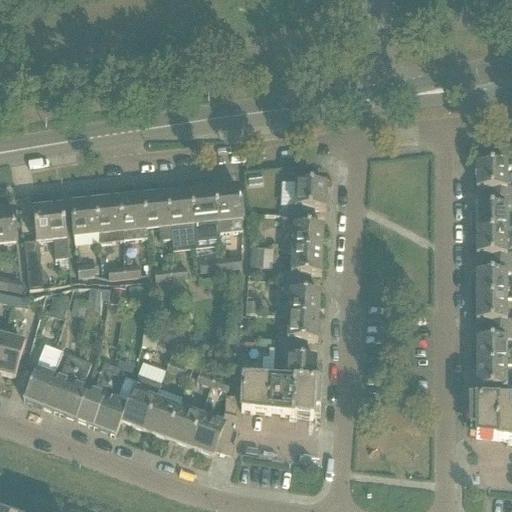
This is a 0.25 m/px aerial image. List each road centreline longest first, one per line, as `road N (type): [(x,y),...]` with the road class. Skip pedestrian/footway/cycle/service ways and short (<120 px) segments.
road 1 (unclassified): [(444,511),(442,133)]
road 2 (unclassified): [(342,511),(348,146)]
road 3 (tertiary): [(116,136),(422,97)]
road 4 (residential): [(271,511),(162,485),(0,425)]
road 5 (residential): [(116,136),(136,176),(348,146)]
